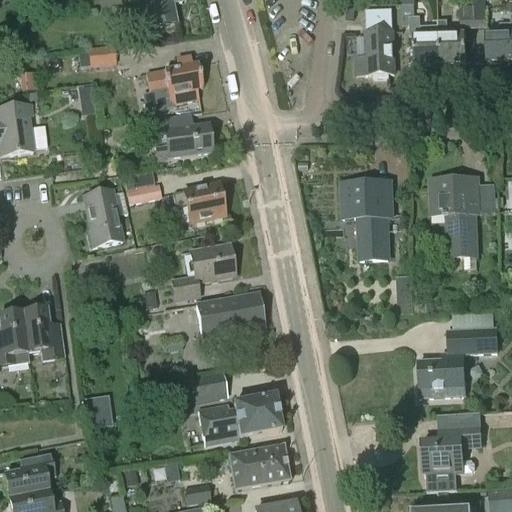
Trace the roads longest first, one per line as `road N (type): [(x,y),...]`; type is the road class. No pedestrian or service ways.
road 1 (tertiary): [(335,511),(256,128)]
road 2 (residential): [(311,125),(511,118)]
road 3 (tertiary): [(256,128),(224,0)]
road 4 (residential): [(311,125),(328,0)]
